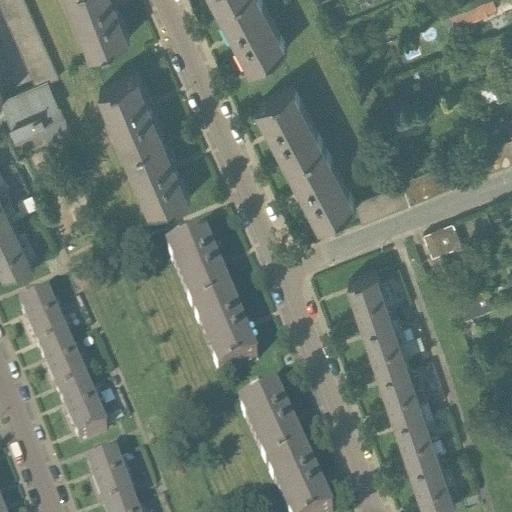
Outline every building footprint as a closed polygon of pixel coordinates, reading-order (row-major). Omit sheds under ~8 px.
[(0,0),(0,5),(3,12),(25,2),(24,0),(0,0)] [(68,0),(89,53),(129,38),(114,0),(68,0)] [(250,67),(287,48),(262,0),(232,0),(219,8),(250,67)] [(492,0),(485,0),(450,15),(455,27),(496,10),(492,0)] [(3,12),(7,22),(30,12),(25,2),(3,12)] [(330,11),(327,3),(319,6),(323,14),(330,11)] [(7,22),(12,33),(35,23),(30,12),(7,22)] [(12,33),(16,43),(39,33),(35,23),(12,33)] [(16,43),(21,54),(44,44),(39,33),(16,43)] [(21,54),(25,64),(48,54),(44,44),(21,54)] [(25,64),(30,75),(53,65),(48,54),(25,64)] [(34,85),(49,81),(58,77),(53,65),(30,75),(34,85)] [(511,67),(489,76),(498,100),(511,94),(511,67)] [(125,152),(164,136),(137,73),(98,90),(125,152)] [(52,147),(74,137),(49,81),(34,85),(2,100),(3,101),(1,102),(17,137),(42,125),(52,147)] [(287,163),(324,143),(294,85),(256,105),(287,163)] [(376,117),(386,113),(373,85),(363,90),(376,117)] [(511,117),(500,122),(506,140),(511,153),(511,117)] [(413,138),(406,125),(393,131),(400,145),(413,138)] [(125,152),(151,215),(190,198),(164,136),(125,152)] [(504,167),(511,164),(511,153),(506,140),(496,144),(495,144),(504,167)] [(355,206),(355,201),(324,143),(287,163),(320,225),(355,206)] [(492,172),(504,167),(495,144),(483,149),(492,172)] [(480,177),(492,172),(483,149),(471,154),(480,177)] [(469,181),(480,177),(471,154),(460,158),(469,181)] [(457,186),(469,181),(460,158),(448,163),(457,186)] [(445,190),(457,186),(448,163),(436,168),(445,190)] [(433,195),(445,190),(436,168),(424,172),(433,195)] [(421,200),(433,195),(424,172),(412,177),(421,200)] [(409,204),(421,200),(412,177),(401,181),(402,183),(409,204)] [(397,209),(409,204),(402,183),(390,187),(397,209)] [(0,228),(14,222),(10,213),(16,210),(4,184),(0,186),(0,228)] [(385,214),(397,209),(390,187),(378,192),(385,214)] [(374,218),(385,214),(378,192),(366,197),(374,218)] [(362,223),(374,218),(366,197),(355,201),(355,206),(362,223)] [(0,264),(7,280),(35,267),(31,257),(36,255),(24,229),(19,232),(14,222),(0,228),(0,264)] [(432,256),(461,244),(452,222),(423,234),(432,256)] [(192,314),(231,298),(205,235),(166,251),(192,314)] [(467,255),(445,264),(449,276),(471,267),(467,255)] [(390,307),(395,306),(386,279),(380,282),(376,271),(348,281),(364,327),(393,317),(390,307)] [(483,289),(448,305),(457,324),(462,322),(466,320),(492,308),(483,289)] [(40,354),(69,341),(65,332),(70,329),(58,303),(53,305),(49,296),(20,309),(40,354)] [(192,314),(219,377),(258,360),(231,298),(192,314)] [(379,374),(409,364),(406,355),(411,353),(402,326),(397,328),(393,317),(364,327),(379,374)] [(60,399),(88,386),(84,377),(90,375),(79,348),(73,351),(69,341),(40,354),(60,399)] [(395,420),(424,410),(421,400),(427,398),(418,371),(412,373),(409,364),(379,374),(395,420)] [(80,444),(108,432),(104,422),(110,420),(98,393),(92,395),(88,386),(60,399),(80,444)] [(266,470),(305,452),(277,391),(238,408),(266,470)] [(411,467),(440,457),(437,447),(443,445),(433,418),(428,420),(424,410),(395,420),(411,467)] [(266,470),(285,511),(331,511),(305,452),(266,470)] [(88,466),(104,511),(106,511),(134,502),(131,492),(136,490),(126,464),(133,461),(131,456),(128,457),(128,456),(118,459),(117,455),(106,460),(88,466)] [(426,511),(430,511),(456,503),(453,494),(459,492),(449,464),(443,466),(440,457),(411,467),(426,511)] [(144,511),(144,509),(138,511),(134,502),(106,511),(144,511)]
